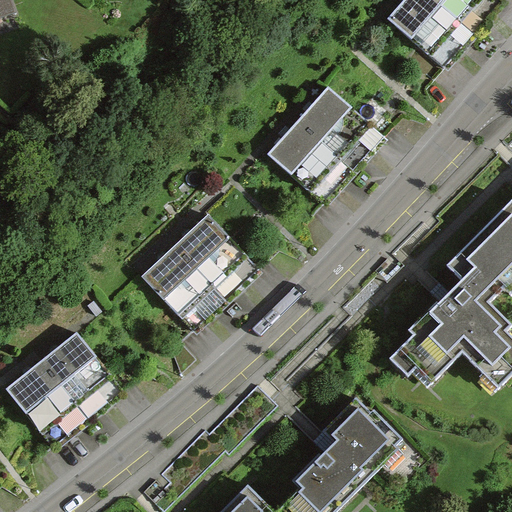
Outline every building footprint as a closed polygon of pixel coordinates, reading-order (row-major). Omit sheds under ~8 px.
[(0,0),(0,23),(15,18),(7,0),(0,0)] [(501,0),(406,0),(390,18),(443,65),(501,0)] [(387,142),(330,90),(269,157),(327,209),(387,142)] [(511,207),(480,238),(511,270),(511,207)] [(261,277),(208,219),(139,282),(193,340),(261,277)] [(511,352),(504,344),(510,338),(487,314),(502,298),(510,306),(511,303),(511,270),(480,238),(445,273),(461,288),(446,302),(409,338),(415,343),(390,368),(408,386),(414,380),(428,395),(460,364),(496,401),(511,385),(511,352)] [(123,394),(77,336),(6,392),(51,450),(123,394)] [(208,430),(166,471),(174,480),(156,498),(168,509),(229,449),(233,454),(276,411),(256,390),(213,433),(217,438),(217,439),(208,430)] [(402,449),(372,419),(370,421),(355,405),(321,439),(335,453),(323,465),(318,460),(293,484),(300,491),(288,503),(297,511),(336,511),(344,504),(349,510),(397,461),(394,458),(402,449)] [(293,511),(256,477),(222,511),(293,511)]
